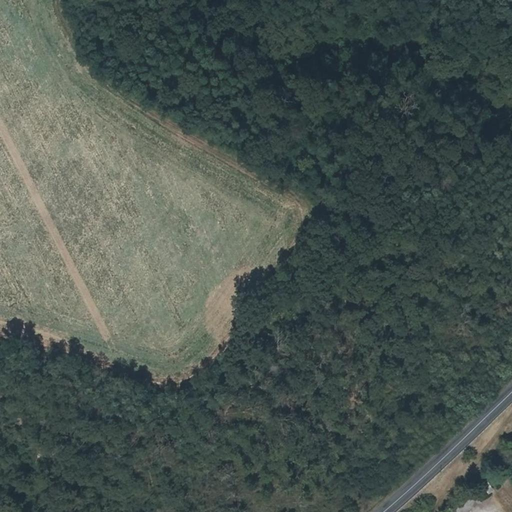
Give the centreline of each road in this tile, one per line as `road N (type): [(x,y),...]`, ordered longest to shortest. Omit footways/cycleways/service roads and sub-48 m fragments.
road 1 (track): [(53,0),(103,78),(311,198),(310,222),(200,360),(142,371),(0,328)]
road 2 (secondary): [(511,390),(380,511)]
